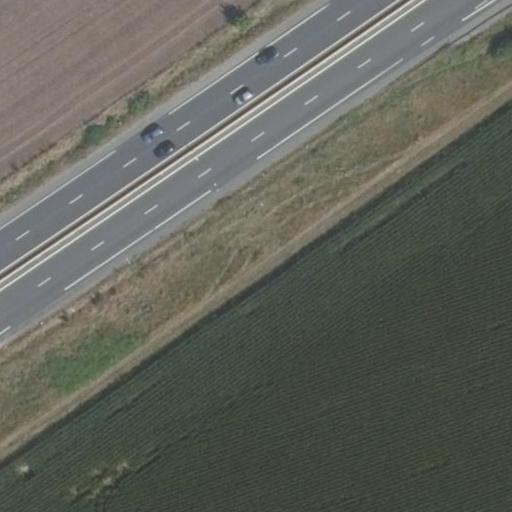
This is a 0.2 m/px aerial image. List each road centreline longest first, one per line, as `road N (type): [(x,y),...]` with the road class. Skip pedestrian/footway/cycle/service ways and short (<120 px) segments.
road 1 (trunk): [(0,308),(458,0)]
road 2 (trunk): [(366,0),(0,247)]
